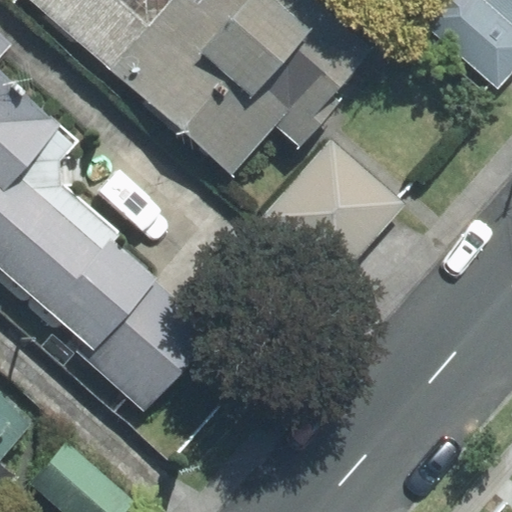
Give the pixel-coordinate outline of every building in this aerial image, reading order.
[(107,0),(13,0),(219,179),(261,131),(286,152),(362,65),(287,0),(195,0),(187,10),(174,0),(163,0),(139,28),(107,0)] [(511,0),(427,0),(407,24),(488,97),(511,69),(511,0)] [(0,287),(140,416),(205,344),(43,195),(66,169),(0,107),(0,287)] [(397,210),(323,144),(255,221),(329,286),(397,210)] [(0,460),(19,441),(0,422),(0,460)] [(63,446),(26,483),(54,511),(128,511),(129,511),(63,446)]
